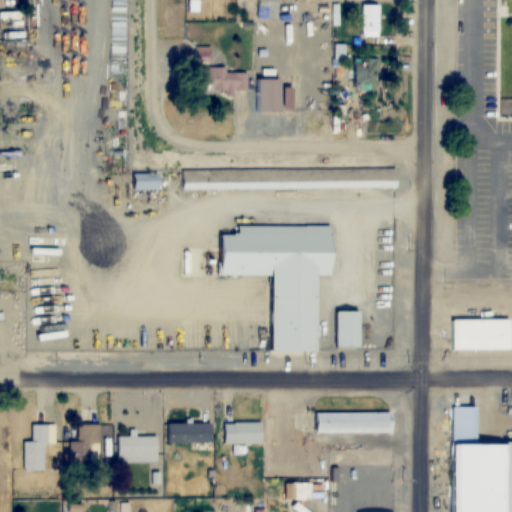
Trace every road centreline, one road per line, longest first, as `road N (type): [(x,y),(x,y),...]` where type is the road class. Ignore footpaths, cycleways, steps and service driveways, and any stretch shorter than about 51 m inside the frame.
road 1 (residential): [(424,511),(425,0)]
road 2 (residential): [(511,372),(0,372)]
road 3 (residential): [(425,150),(180,141)]
road 4 (residential): [(180,141),(157,122),(148,0)]
